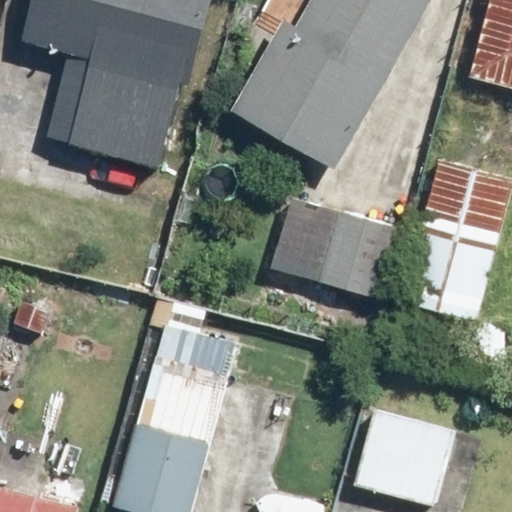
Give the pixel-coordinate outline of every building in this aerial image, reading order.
[(39,0),(27,50),(62,59),(42,137),(160,166),(201,0),(39,0)] [(323,0),(254,115),(333,162),(429,0),(323,0)] [(511,0),(484,0),(465,84),(511,94),(511,0)] [(511,177),(443,160),(405,313),(473,329),(511,177)] [(329,283),(366,292),(381,236),(344,226),(329,283)] [(225,353),(173,335),(140,428),(191,446),(225,353)] [(365,480),(428,497),(444,439),(381,421),(365,480)] [(33,511),(0,503),(0,511),(33,511)]
